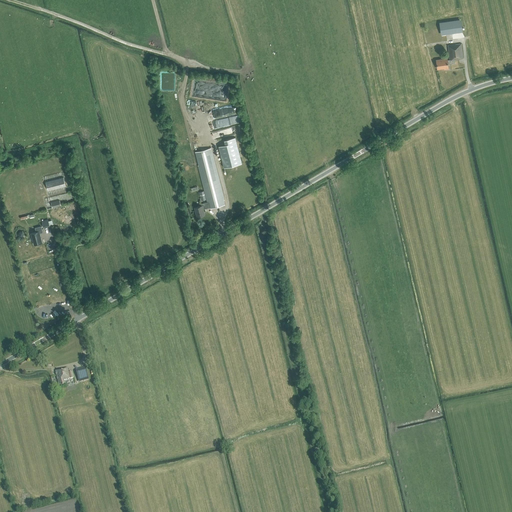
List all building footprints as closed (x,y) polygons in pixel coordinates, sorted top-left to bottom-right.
[(460,20),(440,23),(442,34),(462,31),(460,20)] [(455,60),(464,58),(462,44),(448,46),(450,60),(448,60),(448,59),(437,60),(438,68),(445,67),(446,69),(450,69),(449,65),(456,64),(455,60)] [(226,100),(228,87),(195,80),(192,93),(226,100)] [(222,121),(223,127),(239,123),(238,117),(222,121)] [(242,163),(235,137),(225,140),(226,145),(219,146),(224,167),(242,163)] [(210,148),(195,152),(208,202),(200,204),(201,206),(194,207),(196,217),(204,215),(202,209),(209,208),(209,209),(224,205),(210,148)] [(48,191),(66,186),(63,177),(46,182),(48,191)] [(42,221),(44,229),(50,227),(50,226),(53,225),(52,221),(48,222),(48,220),(42,221)] [(31,233),(34,245),(42,243),(39,233),(43,232),(41,226),(35,228),(36,232),(31,233)] [(63,381),(73,379),(72,373),(68,374),(67,369),(55,372),(58,386),(60,386),(60,388),(64,387),(63,381)] [(89,380),(86,369),(76,372),(79,382),(89,380)]
